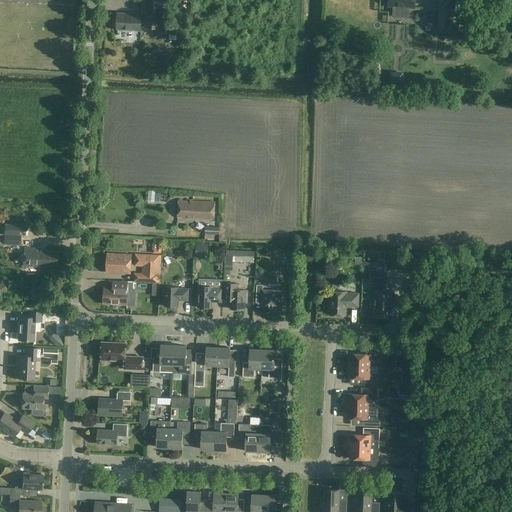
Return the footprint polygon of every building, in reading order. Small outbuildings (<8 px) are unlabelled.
[(118,13),(117,30),(141,31),(141,24),(146,25),(146,28),(159,29),(161,1),(148,0),(147,15),(142,14),(118,13)] [(179,0),(178,17),(187,17),(188,0),(179,0)] [(388,0),(388,6),(394,7),(393,17),(408,18),(409,8),(414,8),(414,0),(388,0)] [(439,0),(439,10),(438,34),(451,35),(452,10),(452,0),(439,0)] [(170,39),(178,39),(179,29),(170,29),(170,39)] [(215,202),(178,200),(177,217),(214,219),(215,202)] [(20,236),(19,236),(19,226),(5,225),(3,244),(20,246),(20,236)] [(152,251),(162,250),(162,237),(152,238),(152,251)] [(209,252),(209,244),(197,244),(197,253),(209,252)] [(22,266),(58,267),(58,252),(48,251),(43,251),(43,249),(24,248),(22,266)] [(131,254),(107,253),(106,272),(130,274),(131,254)] [(142,266),(142,274),(134,274),(134,282),(146,282),(147,275),(158,275),(158,267),(155,266),(155,256),(150,256),(150,255),(136,255),(136,266),(142,266)] [(362,277),(370,278),(370,282),(375,283),(375,290),(374,290),(373,306),(375,307),(374,316),(391,317),(392,301),(394,301),(394,291),(383,291),(384,283),(386,283),(387,271),(381,271),(382,262),(363,261),(362,277)] [(134,289),(134,282),(122,281),(113,281),(113,288),(104,287),(103,304),(127,305),(128,289),(134,289)] [(244,310),(245,290),(237,290),(237,284),(226,283),(225,300),(231,301),(231,309),(244,310)] [(282,311),(282,301),(281,301),(281,291),(263,290),(263,285),(257,285),(256,303),(262,303),(262,309),(272,309),(272,311),(282,311)] [(222,302),(222,288),(212,288),(212,287),(199,286),(198,307),(212,308),(212,302),(222,302)] [(188,301),(189,289),(179,288),(179,287),(165,287),(164,306),(178,307),(178,300),(188,301)] [(330,314),(337,315),(337,317),(344,318),(344,315),(346,315),(346,306),(358,307),(359,294),(347,293),(347,292),(330,291),(330,301),(330,314)] [(28,318),(19,317),(18,340),(34,341),(35,322),(41,322),(42,312),(29,311),(28,318)] [(142,370),(143,357),(131,356),(131,357),(125,357),(126,343),(102,342),(102,345),(101,346),(100,351),(101,352),(101,360),(124,361),(124,369),(142,370)] [(173,365),(174,345),(161,345),(161,359),(154,358),(153,371),(165,372),(166,364),(173,365)] [(186,346),(174,345),(173,365),(173,373),(191,374),(192,350),(186,349),(186,346)] [(217,365),(218,347),(207,347),(206,365),(217,365)] [(218,347),(217,365),(229,366),(228,377),(235,377),(235,361),(229,361),(230,348),(218,347)] [(348,359),(348,365),(370,366),(370,359),(379,360),(379,348),(363,347),(363,354),(350,353),(350,359),(348,359)] [(26,356),(17,356),(17,365),(18,365),(18,378),(40,379),(34,378),(35,360),(40,361),(40,348),(27,348),(26,356)] [(262,369),(263,349),(250,349),(249,363),(243,363),(243,377),(254,377),(255,368),(262,369)] [(275,350),(263,349),(262,369),(269,369),(269,378),(282,378),(282,359),(275,358),(275,350)] [(370,366),(348,365),(348,372),(349,372),(349,377),(362,378),(361,385),(377,386),(378,374),(369,373),(370,366)] [(204,386),(205,369),(195,368),(195,386),(204,386)] [(43,414),(43,409),(44,398),(48,398),(48,386),(34,385),(33,393),(23,393),(22,408),(31,409),(31,413),(33,415),(41,416),(43,414)] [(347,406),(368,407),(368,400),(377,400),(377,388),(361,387),(361,394),(348,394),(348,400),(347,400),(347,406)] [(131,401),(131,392),(117,391),(117,399),(99,399),(99,415),(122,416),(123,400),(131,401)] [(430,419),(435,420),(436,406),(427,405),(426,414),(430,414),(430,419)] [(368,407),(347,406),(346,412),(348,412),(347,418),(360,418),(360,425),(376,426),(376,414),(368,414),(368,407)] [(19,428),(27,434),(34,423),(22,415),(18,422),(4,412),(0,419),(0,427),(14,437),(19,428)] [(401,412),(401,425),(412,424),(411,412),(401,412)] [(169,447),(170,428),(163,428),(163,421),(151,420),(150,432),(157,433),(157,447),(169,447)] [(178,428),(170,428),(169,447),(182,448),(183,434),(190,434),(190,422),(178,422),(178,428)] [(221,432),(215,431),(214,449),(226,450),(227,437),(234,437),(235,423),(221,423),(221,432)] [(127,437),(128,424),(113,424),(113,431),(98,430),(97,444),(117,445),(117,436),(127,437)] [(214,449),(215,431),(207,431),(208,424),(195,424),(195,436),(202,436),(201,449),(214,449)] [(246,451),(258,451),(259,425),(239,424),(238,443),(246,444),(246,451)] [(271,425),(259,425),(258,451),(270,452),(270,446),(282,446),(283,430),(271,430),(271,425)] [(349,440),(349,446),(370,447),(379,448),(379,440),(377,440),(377,436),(379,436),(380,428),(364,428),(363,435),(351,434),(350,440),(349,440)] [(393,447),(392,435),(383,435),(384,447),(393,447)] [(370,447),(349,446),(349,452),(350,452),(350,458),(362,459),(362,466),(378,467),(379,455),(370,454),(370,447)] [(417,467),(426,468),(427,460),(417,459),(417,467)] [(13,495),(37,496),(29,495),(30,489),(42,490),(43,475),(23,474),(22,489),(14,488),(13,495)] [(345,511),(347,500),(339,500),(339,490),(324,489),(324,497),(323,497),(320,506),(324,507),(323,511),(345,511)] [(206,511),(207,505),(201,505),(201,492),(188,491),(187,493),(186,494),(185,499),(187,500),(187,510),(195,511),(194,511),(206,511)] [(356,507),(355,511),(378,511),(379,503),(371,503),(372,492),(357,491),(356,498),(355,498),(354,499),(353,506),(355,507),(356,507)] [(214,505),(207,505),(206,511),(218,511),(219,511),(225,511),(226,493),(214,492),(214,505)] [(411,511),(412,503),(402,503),(403,493),(388,492),(387,502),(386,511),(387,511),(386,511),(411,511)] [(239,493),(226,493),(225,511),(244,511),(245,499),(238,499),(239,493)] [(246,507),(245,511),(263,511),(264,495),(252,494),(252,507),(246,507)] [(41,511),(42,501),(20,500),(20,496),(10,495),(9,509),(16,509),(16,506),(19,506),(18,511),(41,511)] [(276,495),(264,495),(263,511),(282,511),(283,503),(276,503),(276,495)] [(180,511),(181,499),(169,498),(160,498),(159,511),(180,511)] [(114,511),(115,503),(96,502),(95,511),(114,511)] [(131,511),(132,504),(115,503),(114,511),(131,511)]
